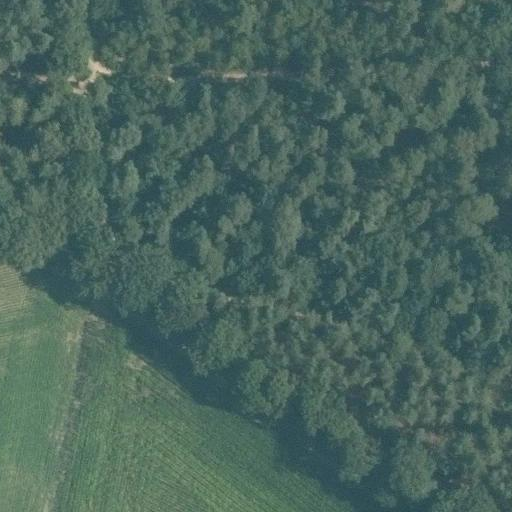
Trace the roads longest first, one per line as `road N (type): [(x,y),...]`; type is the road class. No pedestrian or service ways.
road 1 (track): [(89,80),(511,64)]
road 2 (unknown): [(180,281),(511,368)]
road 3 (unknown): [(89,80),(108,249),(129,265),(180,281)]
